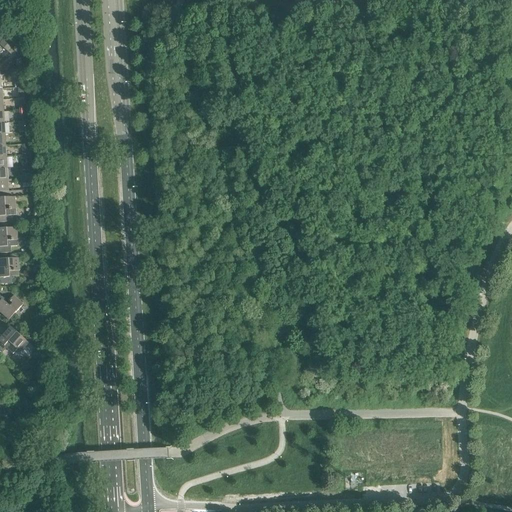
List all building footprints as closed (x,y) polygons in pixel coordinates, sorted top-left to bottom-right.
[(7,180),(0,180),(0,191),(8,191),(7,180)] [(15,215),(14,197),(0,197),(0,222),(9,222),(8,215),(15,215)] [(16,228),(0,228),(0,253),(11,252),(10,246),(17,245),(17,240),(16,228)] [(0,259),(0,283),(12,283),(12,276),(9,277),(9,271),(19,271),(18,258),(0,259)] [(0,312),(9,320),(22,304),(13,296),(6,303),(2,300),(4,298),(0,294),(0,312)] [(0,334),(0,350),(2,353),(6,348),(12,354),(17,349),(19,352),(28,342),(8,325),(0,334)] [(38,389),(44,387),(46,386),(44,380),(43,380),(36,383),(38,389)] [(25,401),(17,404),(20,411),(27,409),(25,401)]
